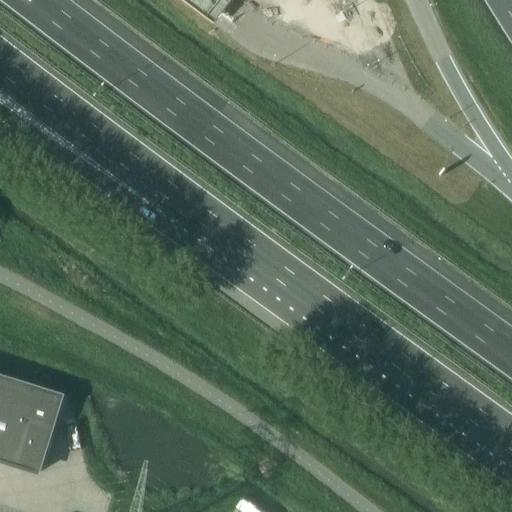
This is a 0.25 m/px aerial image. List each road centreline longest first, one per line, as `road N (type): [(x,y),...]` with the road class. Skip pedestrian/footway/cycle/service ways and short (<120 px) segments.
road 1 (motorway): [(511,353),(34,0)]
road 2 (motorway): [(151,179),(511,440)]
road 3 (motorway): [(0,63),(151,179)]
road 4 (motorway): [(0,113),(49,146),(151,179)]
